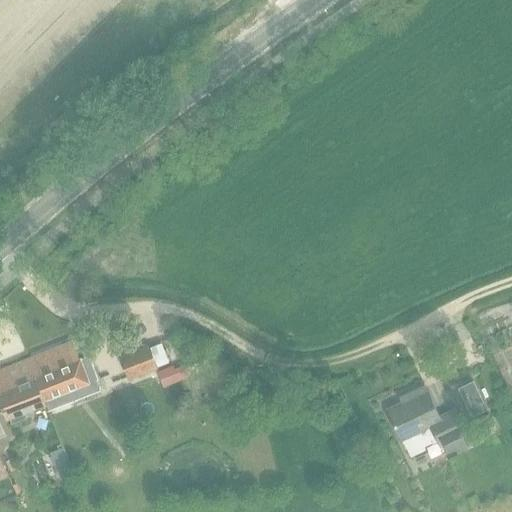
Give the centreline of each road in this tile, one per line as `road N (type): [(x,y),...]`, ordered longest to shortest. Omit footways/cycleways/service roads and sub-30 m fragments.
road 1 (residential): [(99,308),(146,303),(198,316),(249,349),(297,363),(356,355),(470,295),(511,282)]
road 2 (tertiary): [(0,248),(312,6)]
